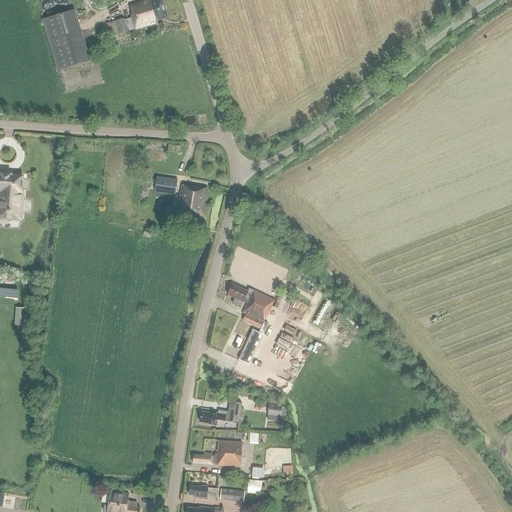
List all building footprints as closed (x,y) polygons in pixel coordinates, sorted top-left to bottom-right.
[(161,0),(158,0),(151,2),(150,0),(148,0),(130,6),(132,14),(131,14),(132,16),(124,19),(124,17),(115,20),(115,21),(114,21),(115,26),(117,25),(119,33),(156,22),(156,20),(167,16),(161,0)] [(88,60),(73,12),(43,21),(58,69),(88,60)] [(21,192),(23,176),(11,176),(11,174),(1,173),(1,175),(0,174),(0,218),(21,220),(23,192),(21,192)] [(157,177),(155,192),(175,194),(177,179),(157,177)] [(203,214),(207,187),(189,185),(189,186),(181,185),(177,208),(173,208),(174,207),(166,206),(164,213),(172,215),(173,214),(176,215),(175,221),(198,225),(199,214),(203,214)] [(274,300),(271,299),(248,288),(247,291),(232,285),(228,295),(235,298),(233,304),(241,308),(243,302),(247,304),(243,313),(246,315),(243,321),(260,329),(263,322),(264,322),(274,300)] [(16,308),(14,325),(25,326),(27,309),(16,308)] [(252,330),(242,352),(253,357),(263,335),(252,330)] [(239,423),(241,403),(229,401),(228,412),(220,411),(220,414),(210,412),(210,414),(202,413),(201,422),(209,423),(209,425),(216,426),(217,420),(239,423)] [(270,402),(268,415),(281,417),(282,405),(278,404),(270,402)] [(240,467),(242,443),(218,441),(217,454),(203,453),(203,456),(193,455),(192,463),(197,463),(196,466),(211,467),(212,463),(217,463),(217,465),(240,467)] [(254,477),(264,477),(265,468),(254,468),(254,477)] [(262,481),(249,479),(247,493),(260,494),(262,481)] [(218,498),(218,489),(208,488),(208,486),(203,486),(202,487),(191,487),(190,495),(195,496),(194,498),(205,499),(206,498),(218,498)] [(245,492),(221,489),(220,500),(244,503),(245,492)] [(129,493),(110,490),(108,505),(105,504),(104,505),(103,510),(104,511),(107,511),(106,511),(139,511),(140,508),(136,507),(137,503),(127,501),(129,493)]
